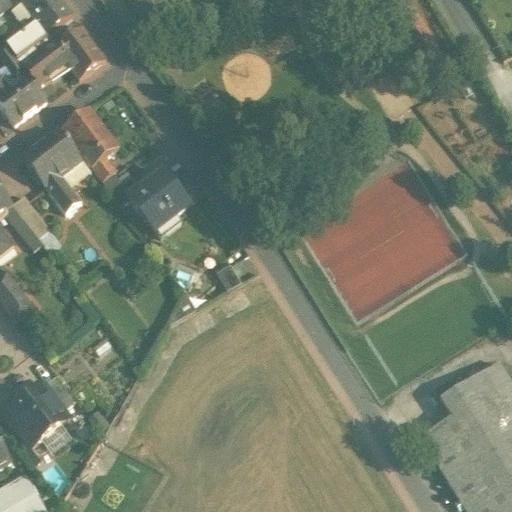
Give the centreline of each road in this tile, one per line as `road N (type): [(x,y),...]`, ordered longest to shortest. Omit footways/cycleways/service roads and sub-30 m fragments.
road 1 (residential): [(433,511),(134,61)]
road 2 (residential): [(0,159),(134,61)]
road 3 (residential): [(448,0),(511,107)]
